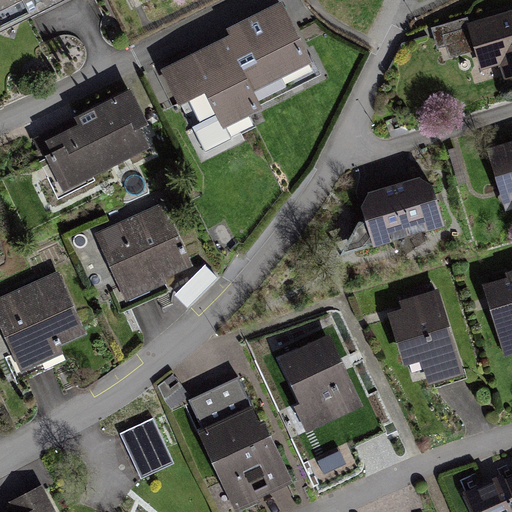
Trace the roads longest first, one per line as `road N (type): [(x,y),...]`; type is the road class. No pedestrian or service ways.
road 1 (residential): [(511,111),(381,150),(349,138),(249,274),(189,334),(121,393),(0,464)]
road 2 (residential): [(0,117),(252,0)]
road 3 (residential): [(511,436),(427,463),(322,511)]
